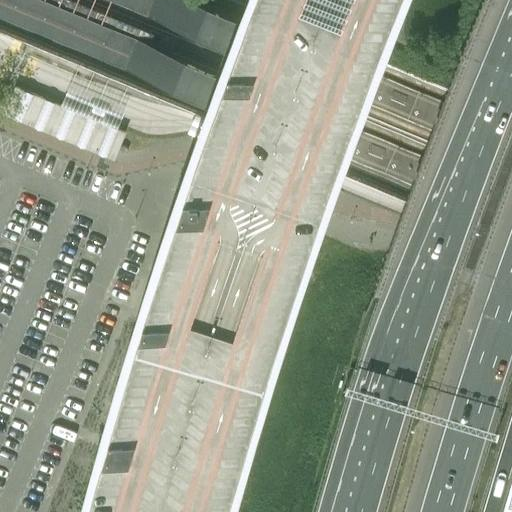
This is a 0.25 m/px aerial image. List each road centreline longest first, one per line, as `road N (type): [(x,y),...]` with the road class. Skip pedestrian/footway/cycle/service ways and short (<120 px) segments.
road 1 (motorway): [(511,71),(433,265),(353,511)]
road 2 (motorway): [(511,297),(441,511)]
